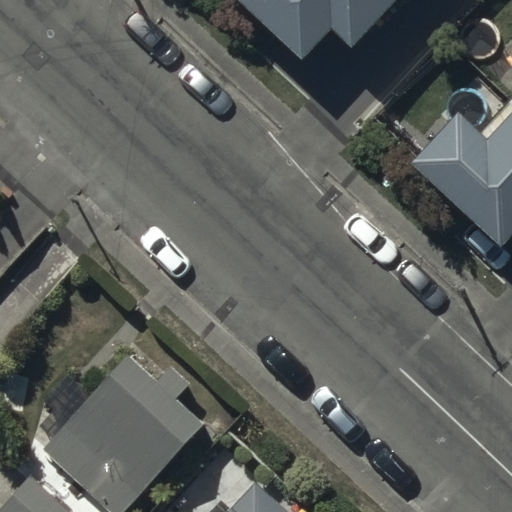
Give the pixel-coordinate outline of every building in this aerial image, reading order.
[(253,0),(305,48),(332,19),(354,39),(390,0),(253,0)] [(420,164),(499,238),(511,224),(511,121),(485,150),(458,124),(420,164)] [(129,511),(206,423),(128,356),(44,453),(112,511),(129,511)] [(69,511),(30,478),(0,511),(69,511)] [(289,511),(257,484),(232,511),(289,511)]
